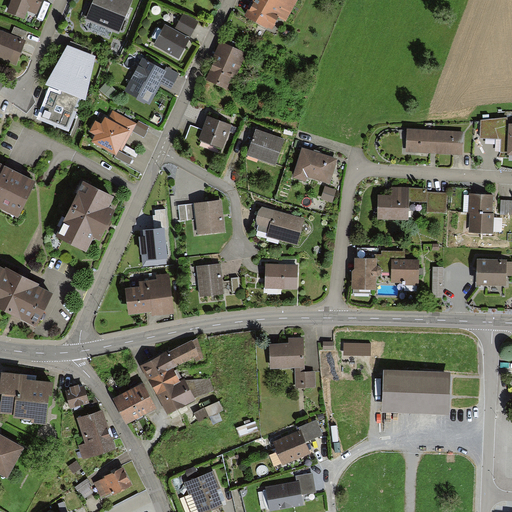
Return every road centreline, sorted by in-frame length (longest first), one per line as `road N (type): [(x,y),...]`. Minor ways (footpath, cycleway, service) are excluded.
road 1 (residential): [(229,0),(87,317),(81,351)]
road 2 (residential): [(333,318),(350,185),(361,169),(511,177)]
road 3 (tertiary): [(81,351),(217,324),(333,318)]
road 4 (residential): [(492,322),(486,511)]
road 5 (tertiary): [(163,511),(131,440),(71,352)]
road 6 (tertiary): [(333,318),(492,322)]
